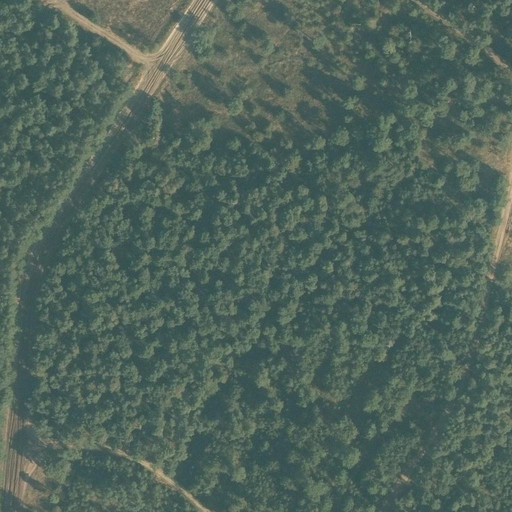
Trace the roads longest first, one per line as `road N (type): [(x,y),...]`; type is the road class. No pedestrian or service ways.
road 1 (track): [(208,0),(44,241),(28,279),(11,511)]
road 2 (track): [(382,511),(433,440),(474,357),(511,170)]
road 3 (track): [(16,440),(116,448),(205,511)]
road 4 (track): [(55,0),(160,71)]
